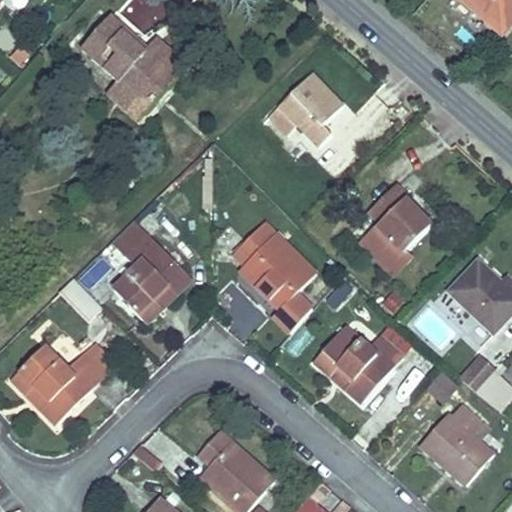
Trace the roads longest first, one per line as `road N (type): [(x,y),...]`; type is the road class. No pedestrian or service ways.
road 1 (residential): [(53,498),(174,381),(201,364),(228,364),(264,380),(411,511)]
road 2 (secondary): [(511,150),(340,0)]
